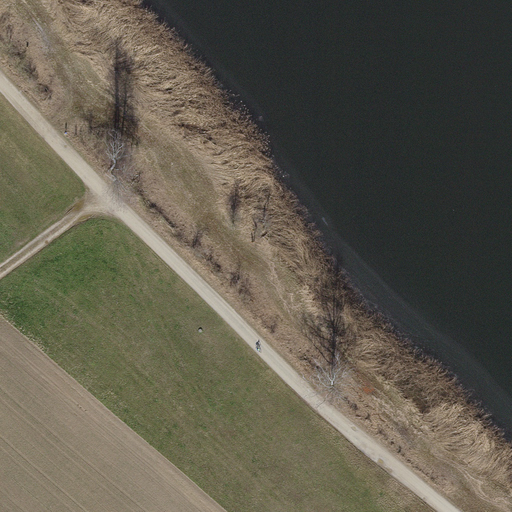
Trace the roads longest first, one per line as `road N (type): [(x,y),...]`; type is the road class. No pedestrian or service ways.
road 1 (track): [(450,511),(339,420),(0,79)]
road 2 (track): [(0,272),(104,192)]
